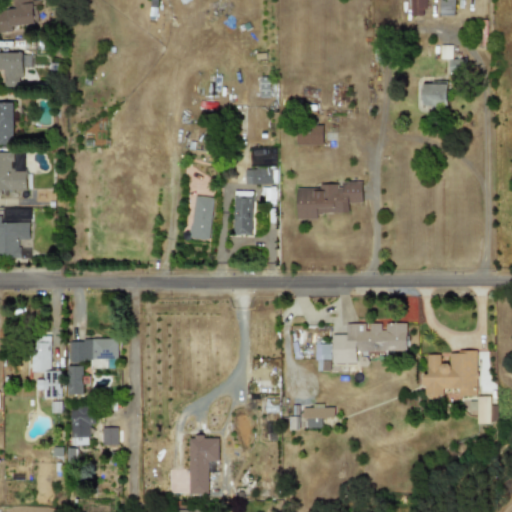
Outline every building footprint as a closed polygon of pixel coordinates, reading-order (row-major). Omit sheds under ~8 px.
[(0,29),(34,28),(31,0),(12,0),(13,9),(0,9),(0,29)] [(408,0),(408,15),(424,15),(424,0),(408,0)] [(439,0),(439,15),(453,15),(453,0),(439,0)] [(0,53),(0,69),(3,69),(3,85),(21,85),(21,67),(30,67),(30,53),(0,53)] [(445,106),(446,84),(421,83),(420,106),(445,106)] [(0,144),(12,144),(12,102),(0,102),(0,144)] [(295,144),(321,144),(322,126),(296,125),(295,144)] [(249,166),(275,167),(276,148),(250,147),(249,166)] [(0,152),(0,190),(25,190),(24,152),(0,152)] [(244,184),(270,185),(271,169),(244,168),(244,184)] [(296,219),(316,218),(316,213),(346,213),(346,202),(361,202),(360,181),(338,182),(338,184),(318,184),(318,188),(295,188),(296,219)] [(212,198),(193,195),(188,238),(207,240),(212,198)] [(251,235),(251,196),(245,196),(233,195),(232,235),(251,235)] [(28,208),(1,208),(1,216),(0,216),(0,257),(18,257),(18,240),(28,240),(28,208)] [(331,363),(355,363),(355,351),(405,351),(405,323),(382,323),(366,323),(345,323),(345,334),(331,334),(331,363)] [(49,371),(50,337),(31,337),(30,371),(49,371)] [(70,342),(70,360),(117,360),(117,338),(82,338),(82,342),(70,342)] [(313,360),(318,361),(317,367),(329,368),(330,344),(314,343),(313,360)] [(476,396),(475,351),(448,351),(448,363),(443,363),(443,354),(426,354),(426,374),(422,374),(422,397),(443,396),(443,389),(457,388),(457,396),(476,396)] [(67,395),(82,394),(82,366),(67,366),(67,395)] [(60,398),(60,371),(45,371),(45,380),(36,380),(36,390),(45,390),(45,398),(60,398)] [(475,423),(488,423),(488,396),(476,396),(475,423)] [(303,407),(303,427),(332,427),(332,406),(312,406),(312,408),(303,407)] [(90,437),(89,409),(69,409),(70,437),(90,437)] [(102,445),(118,445),(117,427),(101,428),(102,445)] [(189,494),(208,494),(207,466),(218,466),(218,437),(188,437),(189,494)]
